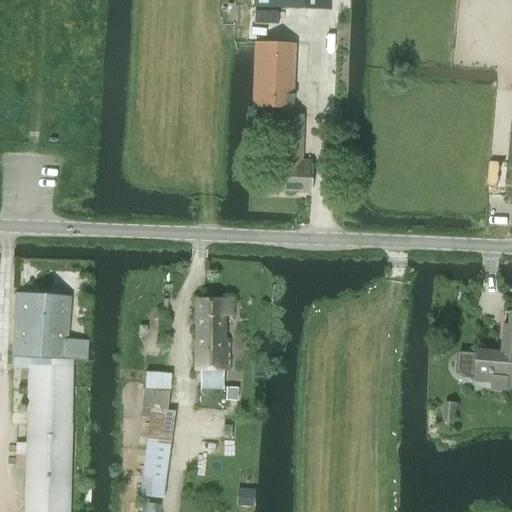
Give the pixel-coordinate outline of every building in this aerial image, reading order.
[(253,0),(254,7),(256,7),(302,9),(314,9),(314,0),(253,0)] [(293,44),(255,43),(252,106),(290,108),(293,44)] [(307,135),(273,133),(271,191),(305,192),(307,135)] [(66,511),(71,369),(71,360),(87,361),(87,341),(66,338),(68,300),(16,297),(12,358),(13,358),(12,377),(11,377),(10,406),(28,407),(23,511),(66,511)] [(194,371),(199,371),(200,371),(200,390),(222,390),(222,371),(228,371),(228,339),(224,339),(224,319),(231,319),(231,300),(195,300),(194,371)] [(468,353),(466,377),(475,378),(475,382),(492,383),(491,389),(511,390),(511,313),(504,313),(501,352),(477,351),(477,353),(468,353)] [(145,372),(144,389),(169,391),(171,374),(145,372)] [(224,401),(236,401),(237,388),(225,387),(224,401)] [(442,420),(455,422),(457,403),(444,402),(442,420)] [(150,408),(139,496),(163,498),(174,412),(166,411),(150,408)] [(236,505),(252,506),(253,489),(237,488),(236,505)]
